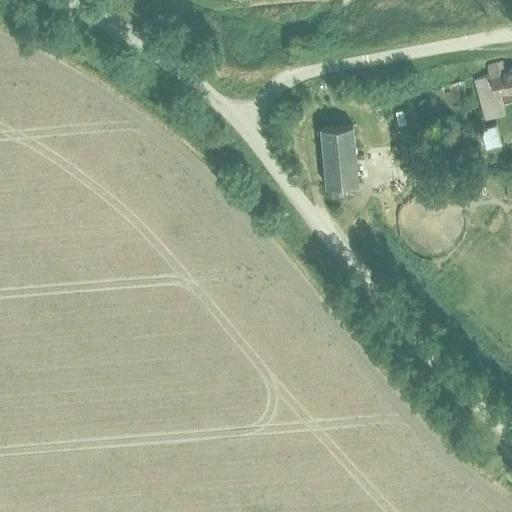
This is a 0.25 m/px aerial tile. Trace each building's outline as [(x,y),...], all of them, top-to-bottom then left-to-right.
[(491,73),(475,78),(481,99),(509,91),(509,92),(511,90),(511,68),(507,70),(504,59),(488,64),(491,73)] [(464,85),(428,91),(431,109),(467,103),(464,85)] [(419,96),(407,99),(414,130),(426,127),(419,96)] [(353,125),(320,127),(324,185),(330,185),(332,200),(347,199),(346,186),(357,185),(353,125)] [(487,148),(503,143),(497,125),(481,130),(487,148)]
